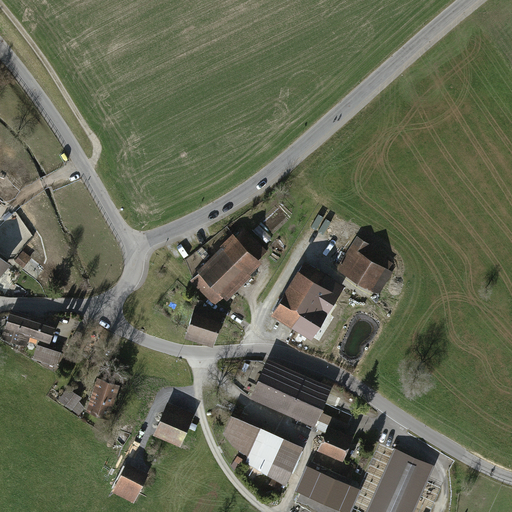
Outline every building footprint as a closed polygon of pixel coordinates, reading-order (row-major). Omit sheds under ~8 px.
[(22,248),(35,238),(17,212),(3,222),(22,248)] [(221,245),(197,268),(199,270),(191,278),(215,303),(223,295),(227,299),(252,274),(250,273),(263,261),(259,257),(268,249),(245,226),(236,234),(233,231),(220,243),(221,245)] [(357,235),(336,268),(379,294),(393,272),(388,268),(392,262),(386,258),(388,254),(357,235)] [(0,273),(10,261),(0,252),(0,273)] [(299,266),(271,313),(312,337),(345,283),(305,259),(300,267),(299,266)] [(193,309),(185,335),(213,344),(224,312),(203,306),(204,301),(194,298),(191,308),(193,309)] [(56,327),(12,314),(5,339),(31,347),(34,337),(52,343),(56,327)] [(40,342),(35,358),(54,364),(59,349),(40,342)] [(250,395),(315,424),(317,418),(321,410),(333,385),(268,356),(250,395)] [(86,408),(109,415),(120,381),(98,374),(86,408)] [(69,386),(59,399),(72,410),(82,396),(69,386)] [(168,401),(154,433),(180,444),(193,412),(168,401)] [(351,423),(321,410),(317,418),(328,423),(347,431),(351,423)] [(286,484),(304,444),(231,412),(223,431),(232,443),(248,454),(245,460),(267,473),(286,484)] [(328,423),(317,447),(343,459),(354,434),(347,431),(328,423)] [(413,511),(435,464),(395,446),(365,511),(413,511)] [(127,461),(113,489),(132,499),(147,471),(127,461)]
